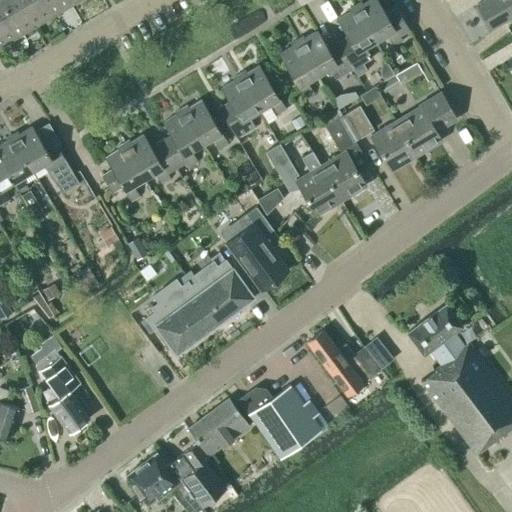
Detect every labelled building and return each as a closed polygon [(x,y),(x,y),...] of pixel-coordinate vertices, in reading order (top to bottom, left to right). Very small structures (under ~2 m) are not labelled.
[(0,0),(0,11),(15,37),(33,26),(18,0),(0,0)] [(18,0),(33,26),(52,15),(43,0),(18,0)] [(43,0),(52,15),(70,4),(68,0),(43,0)] [(368,0),(362,4),(360,2),(354,6),(375,41),(386,35),(393,46),(402,41),(399,36),(409,30),(394,6),(384,12),(376,0),(368,0)] [(511,14),(511,0),(485,0),(476,5),(490,28),(511,14)] [(364,47),(375,41),(354,6),(348,9),(349,12),(336,19),(346,36),(337,42),(353,69),(353,70),(356,76),(366,70),(362,64),(371,59),(364,47)] [(0,45),(15,37),(0,11),(0,45)] [(303,39),(302,37),(296,40),(317,75),(328,69),(335,80),(353,70),(353,69),(337,42),(327,48),(317,31),(303,39)] [(313,93),(306,82),(317,75),(296,40),(290,44),(291,46),(278,54),(298,87),(297,87),(304,98),(313,93)] [(422,60),(417,63),(421,72),(427,82),(433,79),(427,69),(422,60)] [(394,75),(400,84),(421,72),(417,63),(416,62),(394,75)] [(244,71),(238,75),(259,110),(270,103),(277,115),(286,109),(279,98),(278,98),(259,65),(246,73),(244,71)] [(248,116),(259,110),(238,75),(232,78),(233,81),(220,88),(228,102),(218,108),(237,139),(255,128),(248,116)] [(419,105),(420,106),(395,121),(415,155),(440,140),(435,131),(455,119),(440,93),(419,105)] [(187,107),(186,105),(180,109),(201,144),(212,137),(219,149),(228,144),(221,132),(220,133),(201,100),(187,107)] [(345,114),(359,138),(373,130),(358,106),(345,114)] [(190,150),(201,144),(180,109),(174,112),(175,115),(162,123),(170,135),(160,141),(179,173),(197,162),(190,150)] [(293,120),(290,122),(296,130),(305,125),(300,116),(297,117),(293,120)] [(324,127),(339,151),(352,142),(338,118),(324,127)] [(371,136),(391,170),(415,155),(395,121),(371,136)] [(17,132),(11,135),(32,170),(42,164),(49,175),(62,192),(78,183),(56,146),(47,152),(32,126),(18,134),(17,132)] [(128,140),(122,143),(143,179),(154,172),(161,184),(179,173),(160,141),(150,147),(143,134),(129,142),(128,140)] [(21,177),(32,170),(11,135),(5,139),(6,141),(0,144),(0,159),(13,182),(12,182),(19,193),(28,188),(21,177)] [(132,185),(143,179),(122,143),(116,147),(117,150),(104,157),(111,170),(101,176),(112,193),(122,187),(124,190),(123,191),(130,202),(139,197),(132,185)] [(297,175),(279,144),(265,152),(283,183),(297,175)] [(295,181),(315,215),(340,200),(320,166),(312,152),(301,158),(310,172),(295,181)] [(365,185),(345,152),(320,166),(340,200),(365,185)] [(0,204),(9,200),(2,188),(12,182),(13,182),(0,159),(0,204)] [(248,174),(245,176),(250,185),(259,179),(254,171),(252,172),(248,174)] [(277,184),(260,199),(268,207),(284,192),(277,184)] [(33,196),(24,201),(28,208),(37,203),(33,196)] [(227,241),(262,288),(285,271),(251,224),(227,241)] [(98,233),(105,245),(116,239),(109,227),(98,233)] [(132,240),(126,243),(136,260),(146,254),(137,238),(135,239),(132,240)] [(157,326),(175,351),(250,297),(224,261),(216,267),(212,262),(193,276),(197,281),(190,286),(186,282),(180,287),(175,280),(154,295),(159,302),(152,307),(155,311),(147,317),(154,328),(157,326)] [(87,266),(70,276),(81,294),(98,283),(93,276),(88,268),(88,267),(87,266)] [(53,284),(41,290),(47,300),(59,294),(56,289),(53,284)] [(38,290),(31,294),(37,303),(48,318),(53,315),(46,304),(38,290)] [(11,313),(4,301),(0,303),(0,318),(0,319),(11,313)] [(453,332),(462,326),(445,304),(406,333),(423,355),(429,351),(440,365),(434,369),(435,372),(421,382),(476,455),(511,428),(511,401),(468,343),(464,347),(453,332)] [(369,376),(370,377),(380,369),(363,347),(353,355),(344,343),(336,349),(322,331),(307,343),(346,395),(362,383),(361,382),(369,376)] [(390,361),(372,339),(363,347),(380,369),(390,361)] [(68,433),(88,418),(87,418),(97,411),(85,395),(76,402),(68,391),(79,382),(60,356),(40,371),(59,397),(48,405),(68,433)] [(258,387),(239,400),(279,458),(321,429),(312,417),(318,413),(309,399),(303,402),(290,383),(273,395),(268,388),(258,387)] [(18,391),(27,414),(39,410),(30,386),(18,391)] [(0,436),(8,439),(18,408),(5,404),(8,392),(0,389),(0,436)] [(228,398),(187,429),(197,442),(208,456),(249,426),(228,398)] [(170,463),(201,506),(225,488),(204,461),(209,457),(208,456),(197,442),(181,454),(170,463)] [(187,511),(192,511),(201,506),(170,463),(166,466),(155,453),(125,476),(146,504),(168,488),(180,503),(181,503),(187,511)]
